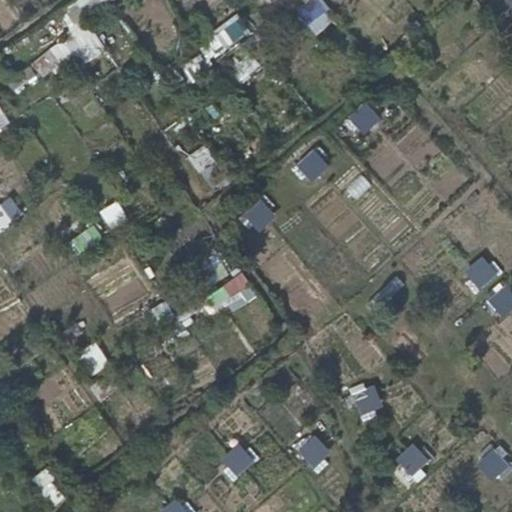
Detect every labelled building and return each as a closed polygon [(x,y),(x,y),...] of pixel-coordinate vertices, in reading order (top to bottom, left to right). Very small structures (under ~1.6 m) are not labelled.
[(312,34),(332,24),(318,0),(316,0),(299,9),(312,34)] [(214,34),(224,49),(247,34),(238,19),(214,34)] [(30,56),(40,77),(78,60),(80,65),(106,53),(94,27),(30,56)] [(240,84),(262,68),(251,53),(229,68),(240,84)] [(14,92),(39,80),(32,66),(7,78),(14,92)] [(362,134),(381,117),(366,101),(347,118),(362,134)] [(0,104),(0,128),(10,123),(0,104)] [(314,183),(330,160),(312,147),(295,169),(314,183)] [(0,204),(11,222),(24,214),(12,197),(0,204)] [(262,197),(238,218),(253,235),(277,215),(262,197)] [(81,254),(104,239),(94,225),(72,240),(81,254)] [(203,261),(218,279),(228,269),(213,252),(203,261)] [(467,266),(476,289),(499,280),(490,257),(467,266)] [(200,298),(212,320),(257,296),(245,274),(200,298)] [(500,318),(511,309),(511,285),(510,284),(488,299),(500,318)] [(191,322),(186,313),(177,318),(166,300),(149,311),(165,338),(191,322)] [(78,354),(92,375),(111,363),(97,342),(78,354)] [(351,393),(361,418),(384,410),(374,384),(351,393)] [(309,467),(330,456),(318,435),(298,446),(309,467)] [(242,441),(219,460),(234,479),(257,460),(242,441)] [(395,459),(411,477),(431,459),(415,441),(395,459)] [(478,462),(492,482),(511,469),(497,449),(478,462)] [(163,511),(192,511),(194,508),(169,498),(163,511)]
